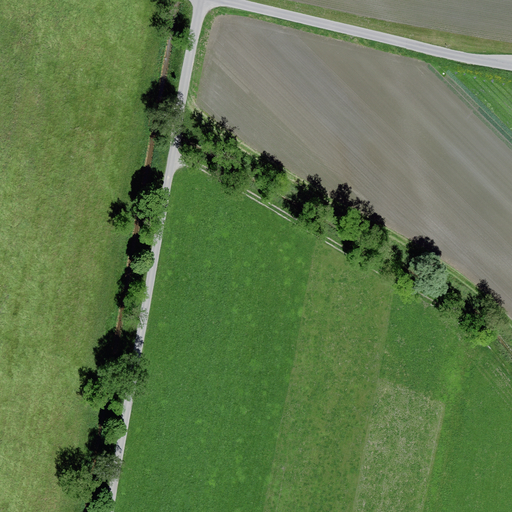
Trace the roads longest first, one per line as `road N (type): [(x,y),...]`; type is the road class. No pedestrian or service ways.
road 1 (unclassified): [(115,511),(212,0)]
road 2 (track): [(184,154),(460,311)]
road 3 (unclassified): [(224,0),(511,59)]
